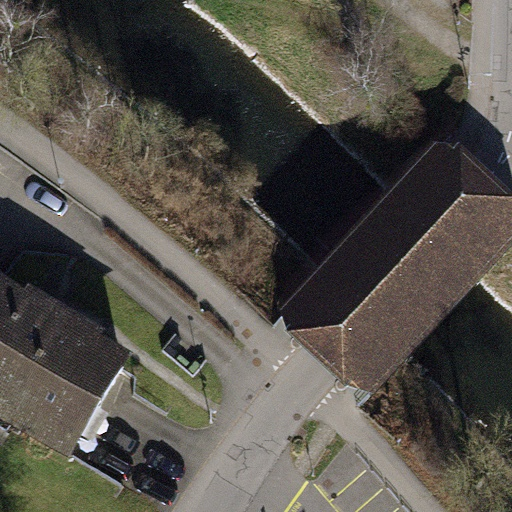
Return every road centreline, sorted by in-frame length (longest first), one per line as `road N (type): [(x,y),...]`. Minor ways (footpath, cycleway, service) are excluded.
road 1 (track): [(427,511),(382,454),(137,222),(0,120)]
road 2 (residential): [(511,133),(486,184),(303,378),(217,511)]
road 3 (track): [(388,0),(511,87)]
